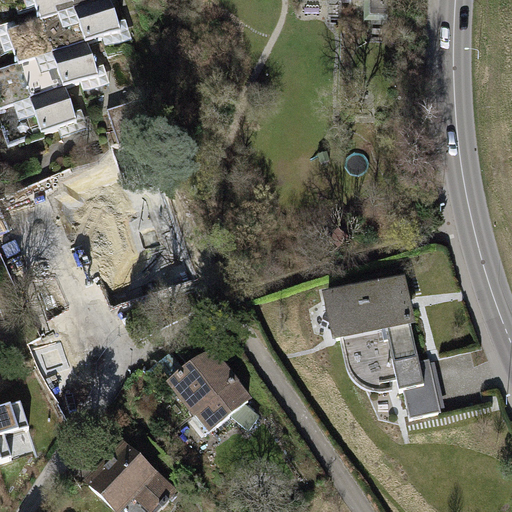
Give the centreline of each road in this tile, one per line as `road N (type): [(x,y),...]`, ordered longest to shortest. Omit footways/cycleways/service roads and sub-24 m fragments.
road 1 (secondary): [(457,0),(457,129),(472,220),(511,341)]
road 2 (residential): [(164,342),(115,385),(29,511)]
